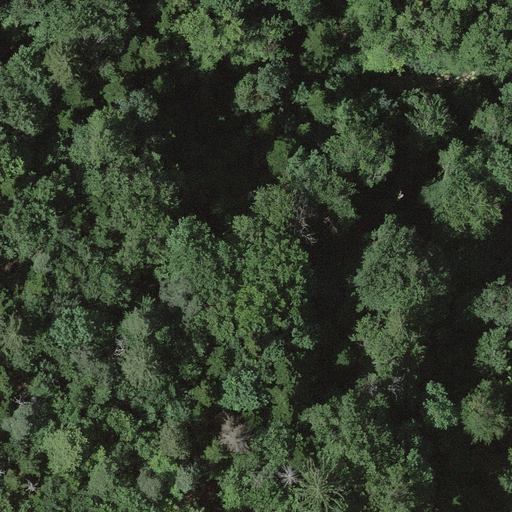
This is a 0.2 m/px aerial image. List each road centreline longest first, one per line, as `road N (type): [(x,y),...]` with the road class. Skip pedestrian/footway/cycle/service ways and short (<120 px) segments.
road 1 (track): [(0,82),(226,72),(425,78),(511,93)]
road 2 (track): [(511,183),(425,78)]
